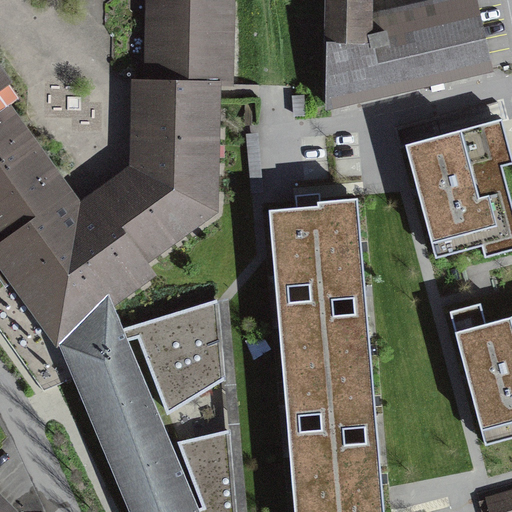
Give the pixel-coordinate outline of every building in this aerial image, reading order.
[(227,83),(230,0),(150,0),(148,81),(215,83),(227,83)] [(363,43),(363,35),(363,0),(329,0),(329,42),(363,43)] [(363,43),(329,42),(327,105),(490,68),(476,9),(363,35),(363,43)] [(215,83),(148,81),(136,81),(134,168),(79,207),(6,106),(18,98),(0,72),(0,235),(4,241),(0,243),(0,261),(57,341),(129,511),(235,511),(229,431),(180,443),(205,508),(200,510),(127,339),(139,335),(168,412),(224,377),(217,301),(123,330),(111,301),(152,271),(144,259),(213,209),(215,83)] [(409,141),(437,250),(485,237),(488,248),(511,242),(511,215),(498,159),(509,156),(500,118),(409,141)] [(324,207),(276,210),(300,511),(381,511),(353,198),(323,201),(324,207)] [(511,315),(484,323),(478,303),(454,309),(487,437),(511,430),(511,315)] [(511,511),(511,493),(491,499),(494,511),(511,511)] [(0,511),(16,511),(0,495),(0,511)]
